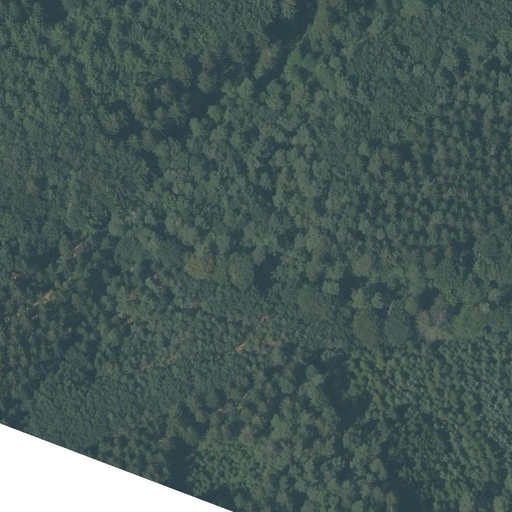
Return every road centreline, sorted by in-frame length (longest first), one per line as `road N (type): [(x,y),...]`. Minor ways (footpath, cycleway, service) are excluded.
road 1 (track): [(489,511),(490,474),(429,334)]
road 2 (unknown): [(0,146),(40,73),(100,0)]
road 3 (track): [(429,334),(445,274),(511,228)]
